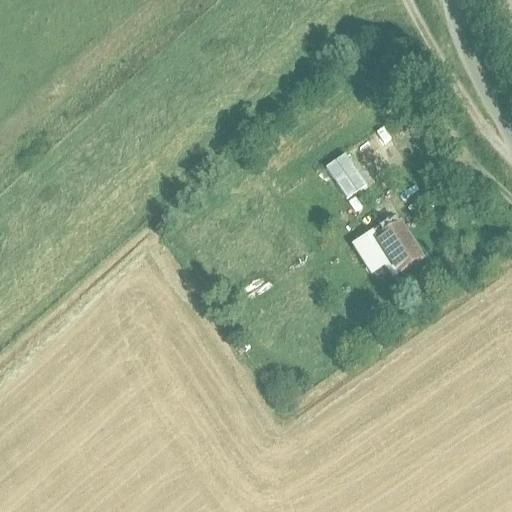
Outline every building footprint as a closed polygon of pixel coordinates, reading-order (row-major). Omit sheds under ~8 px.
[(382,120),(394,133),(401,127),(389,113),(382,120)] [(390,148),(377,156),(383,167),(396,159),(390,148)] [(328,162),(339,191),(372,178),(361,149),(328,162)] [(389,266),(397,279),(423,262),(399,225),(374,241),(371,236),(351,249),(370,279),(389,266)] [(333,266),(346,286),(361,277),(347,257),(333,266)]
